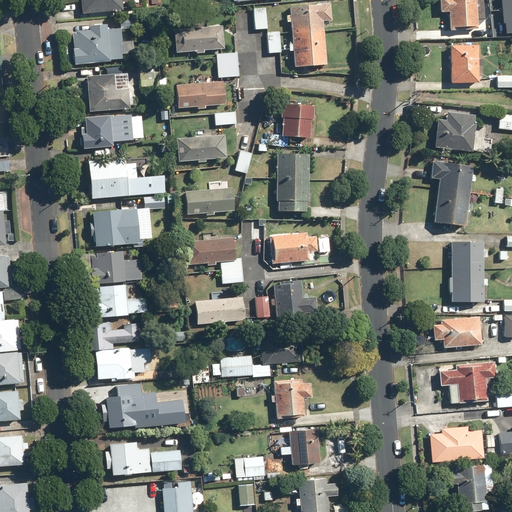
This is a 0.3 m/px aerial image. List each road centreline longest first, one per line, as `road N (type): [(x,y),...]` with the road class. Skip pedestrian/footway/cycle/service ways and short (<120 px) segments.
road 1 (residential): [(384,0),(384,98),(366,240),(393,511)]
road 2 (residential): [(24,0),(69,511)]
